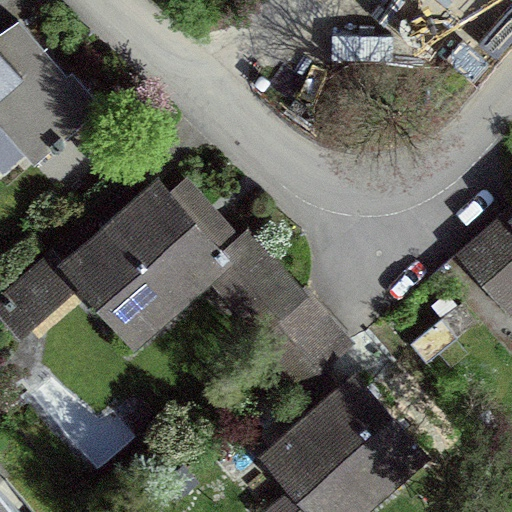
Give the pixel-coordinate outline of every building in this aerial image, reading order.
[(65,80),(16,23),(0,36),(0,126),(31,163),(95,107),(69,77),(65,80)] [(249,338),(272,363),(323,318),(301,293),(298,296),(243,235),(235,242),(229,236),(214,250),(188,220),(203,207),(182,183),(167,197),(155,184),(63,265),(129,339),(206,271),(258,330),(249,338)] [(511,216),(510,214),(460,257),(504,309),(511,302),(511,216)] [(346,344),(323,318),(272,363),(294,389),(346,344)] [(353,511),(420,454),(352,377),(263,455),(313,511),(353,511)] [(13,511),(0,496),(0,511),(13,511)]
